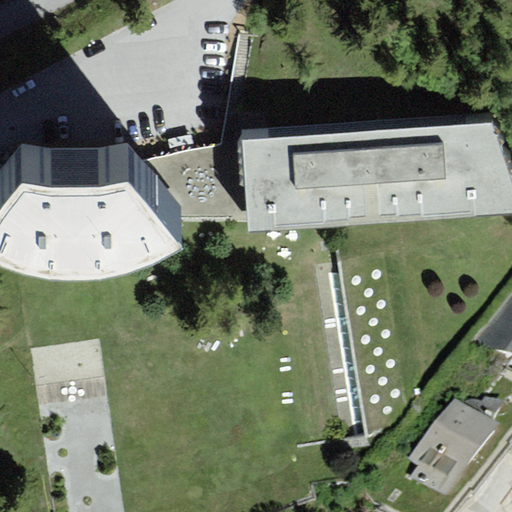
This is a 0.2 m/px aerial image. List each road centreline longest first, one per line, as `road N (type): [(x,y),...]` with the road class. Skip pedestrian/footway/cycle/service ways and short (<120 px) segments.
road 1 (unknown): [(218,467),(69,273),(0,227)]
road 2 (unknown): [(0,119),(221,0)]
